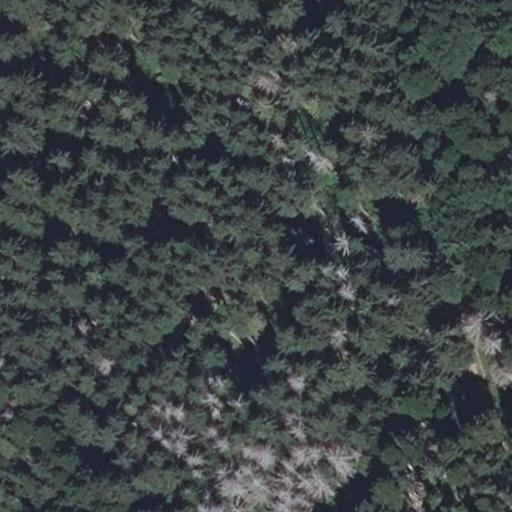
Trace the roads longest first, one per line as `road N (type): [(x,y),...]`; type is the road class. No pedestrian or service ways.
road 1 (track): [(376,0),(405,132),(411,249),(511,456)]
road 2 (track): [(58,0),(54,329)]
road 3 (track): [(479,400),(437,511)]
